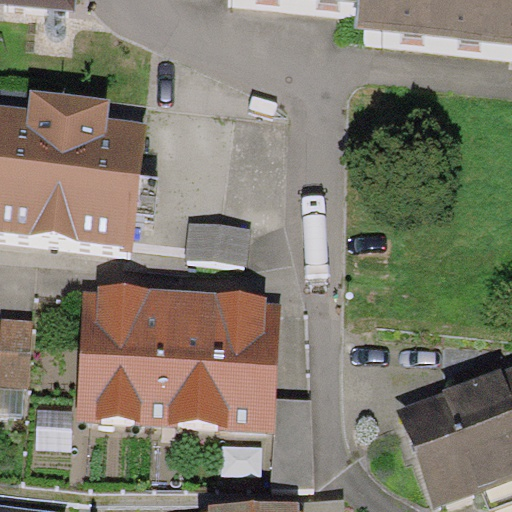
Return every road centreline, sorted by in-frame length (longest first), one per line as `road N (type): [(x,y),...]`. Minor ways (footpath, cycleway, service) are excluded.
road 1 (residential): [(313,298),(319,65),(211,47),(139,12),(134,0)]
road 2 (residential): [(313,298),(0,285)]
road 3 (residential): [(389,511),(340,474),(326,439),(313,298)]
